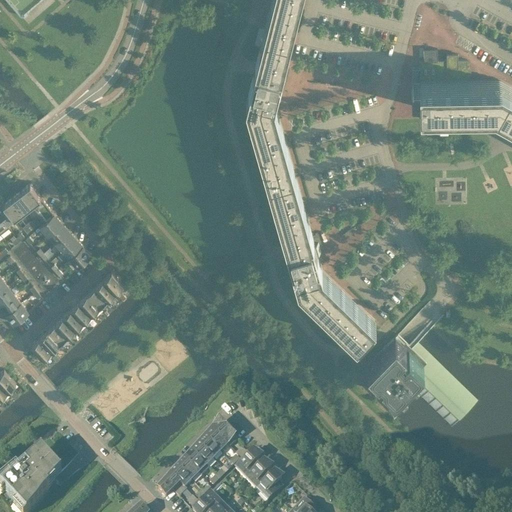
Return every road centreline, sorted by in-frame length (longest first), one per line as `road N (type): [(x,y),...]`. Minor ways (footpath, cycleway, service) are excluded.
road 1 (residential): [(384,332),(420,295),(380,130),(415,0)]
road 2 (residential): [(10,352),(109,252),(18,150)]
road 3 (tertiary): [(18,150),(81,103),(120,61),(144,0)]
road 4 (residential): [(10,352),(143,493)]
road 5 (residential): [(226,408),(331,511)]
